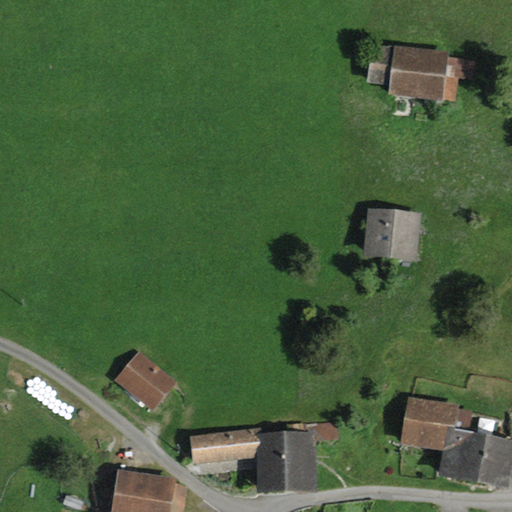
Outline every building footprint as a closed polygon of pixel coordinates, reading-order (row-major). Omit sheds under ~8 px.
[(448,54),(372,45),(367,85),(389,87),(387,98),(444,105),(445,101),(455,102),(458,76),(474,78),(475,63),(448,60),(448,54)] [(423,215),(368,210),(364,258),(418,263),(423,215)] [(139,352),(115,381),(153,413),(178,384),(139,352)] [(460,406),(409,398),(401,446),(443,453),(439,477),(510,492),(511,480),(511,442),(470,433),(473,413),(459,410),(460,406)] [(262,429),(190,437),(193,466),(257,459),(258,495),(318,494),(315,441),(340,440),(338,423),(294,425),(295,433),(262,435),(262,429)] [(178,479),(118,470),(112,511),(184,511),(189,487),(177,485),(178,479)]
